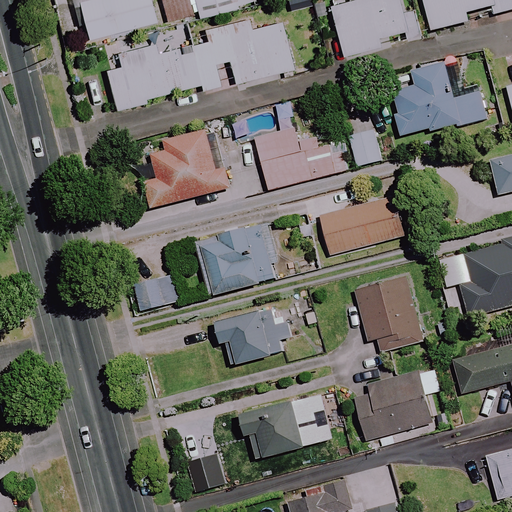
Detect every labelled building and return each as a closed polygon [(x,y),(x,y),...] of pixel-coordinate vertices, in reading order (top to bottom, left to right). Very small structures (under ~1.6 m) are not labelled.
[(151,0),(92,0),(82,3),(91,42),(158,25),(151,0)] [(189,0),(162,0),(167,24),(193,18),(189,0)] [(250,0),(194,0),(199,20),(252,7),(250,0)] [(378,38),(405,32),(407,40),(417,38),(415,29),(410,10),(403,12),(399,0),(357,0),(331,7),(344,57),(381,47),(378,38)] [(468,15),(492,9),(494,16),(511,11),(511,0),(423,0),(433,36),(470,26),(468,15)] [(118,112),(148,104),(146,99),(201,84),(203,92),(222,87),(216,67),(230,63),(237,87),(297,71),(286,29),(282,12),(104,59),(118,112)] [(465,91),(461,66),(412,74),(414,88),(392,91),(397,118),(400,138),(486,123),(481,89),(465,91)] [(227,167),(218,130),(166,144),(168,153),(153,157),(159,181),(145,184),(152,211),(233,190),(227,167)] [(378,130),(348,137),(356,171),(386,165),(378,130)] [(304,142),(302,133),(258,144),(270,192),(351,171),(345,151),(333,154),(330,144),(321,146),(319,138),(304,142)] [(511,158),(492,163),(500,198),(511,194),(511,158)] [(396,200),(320,221),(331,259),(406,237),(396,200)] [(220,236),(221,242),(199,246),(210,299),(279,285),(272,252),(267,227),(220,236)] [(511,242),(498,246),(499,249),(441,263),(448,290),(462,286),(470,319),(511,308),(511,242)] [(177,275),(137,286),(144,312),(184,302),(177,275)] [(371,345),(379,344),(382,356),(424,346),(418,322),(408,278),(359,289),(371,345)] [(215,324),(223,350),(232,347),(239,369),(286,354),(281,340),(292,337),(281,302),(215,324)] [(511,348),(454,364),(463,396),(511,382),(511,348)] [(423,377),(355,396),(367,443),(436,424),(423,377)] [(336,441),(324,395),(242,418),(259,480),(315,464),(311,448),(336,441)] [(511,416),(500,419),(503,430),(511,428),(511,416)] [(498,504),(511,500),(511,449),(485,458),(498,504)] [(245,483),(240,458),(226,461),(230,486),(245,483)] [(397,511),(396,506),(395,499),(356,509),(348,479),(307,490),(309,499),(288,504),(290,511),(397,511)]
